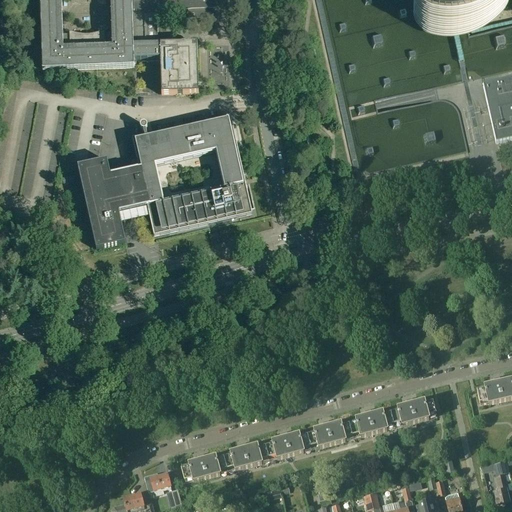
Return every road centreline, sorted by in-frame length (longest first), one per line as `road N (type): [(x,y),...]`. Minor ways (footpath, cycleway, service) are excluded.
road 1 (residential): [(511,360),(156,452),(119,472),(80,511)]
road 2 (tertiary): [(0,339),(293,253)]
road 3 (residential): [(260,0),(264,99),(293,253)]
road 4 (tertiary): [(293,253),(511,205)]
